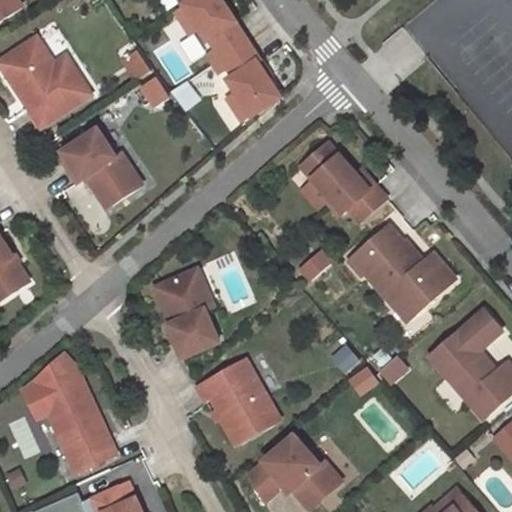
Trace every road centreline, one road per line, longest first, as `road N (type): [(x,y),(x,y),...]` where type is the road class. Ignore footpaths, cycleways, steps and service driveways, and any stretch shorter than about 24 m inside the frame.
road 1 (residential): [(352,76),(96,296)]
road 2 (residential): [(96,296),(214,511)]
road 3 (residential): [(352,76),(511,258)]
road 4 (residential): [(0,148),(96,296)]
road 5 (residential): [(96,296),(0,382)]
